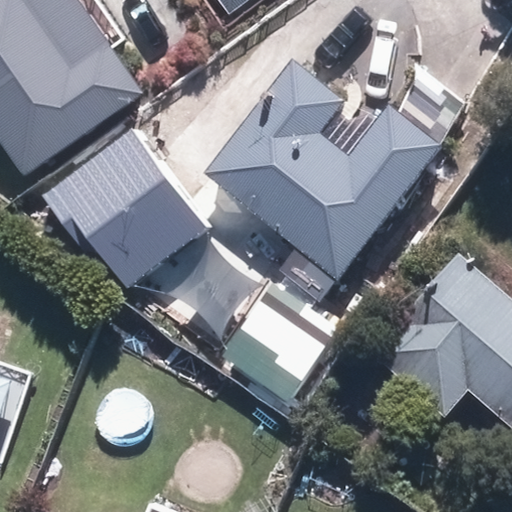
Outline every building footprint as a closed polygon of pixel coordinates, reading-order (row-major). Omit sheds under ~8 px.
[(0,0),(0,141),(23,175),(144,92),(80,0),(0,0)] [(221,0),(232,13),(248,0),(221,0)] [(299,248),(282,270),(324,301),(344,274),(353,281),(454,144),(398,102),(361,153),(329,130),(353,97),(304,61),(213,185),(299,248)] [(45,197),(122,296),(211,227),(134,128),(45,197)] [(511,293),(470,258),(382,361),(452,421),(473,397),(511,430),(511,293)] [(276,314),(275,356),(327,359),(329,316),(276,314)] [(0,455),(25,378),(0,369),(0,455)]
